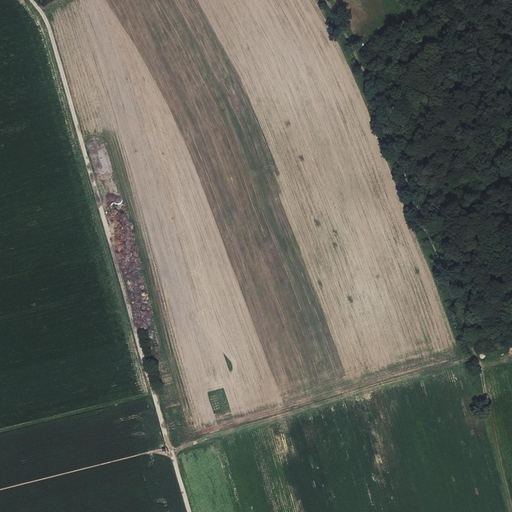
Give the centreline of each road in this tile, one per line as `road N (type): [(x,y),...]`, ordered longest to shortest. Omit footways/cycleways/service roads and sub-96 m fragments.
road 1 (track): [(27,0),(41,16),(187,511)]
road 2 (track): [(511,511),(474,366)]
